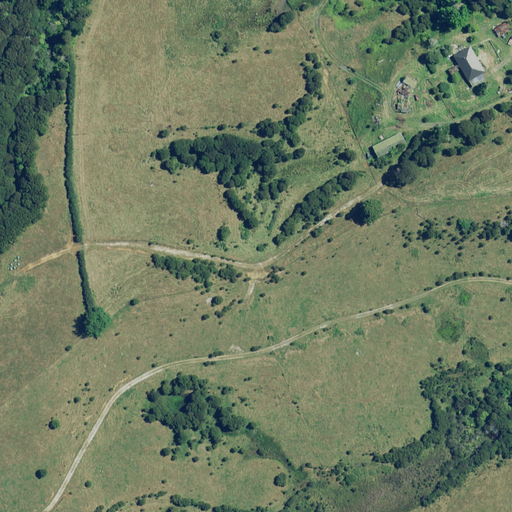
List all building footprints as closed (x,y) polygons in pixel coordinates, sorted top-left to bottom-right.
[(510,30),(505,22),(494,29),(499,38),(510,30)] [(454,57),(458,64),(448,70),(451,75),(461,69),(472,87),(482,81),(479,76),(485,73),(470,47),(454,57)] [(417,83),(406,77),(398,91),(409,97),(417,83)] [(408,105),(397,104),(397,112),(407,113),(408,105)] [(406,144),(401,134),(373,147),(378,158),(406,144)]
